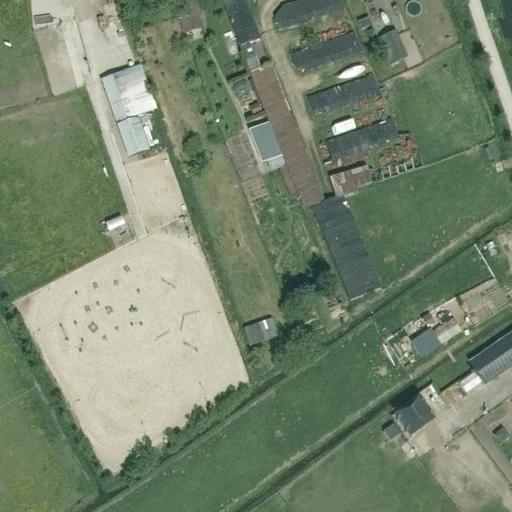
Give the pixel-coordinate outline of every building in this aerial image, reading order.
[(192,0),(173,0),(176,19),(195,16),(192,0)] [(258,40),(242,0),(217,0),(237,48),(258,40)] [(342,10),(337,0),(300,0),(279,7),(272,18),(277,32),(342,10)] [(367,18),(356,23),(359,31),(370,26),(367,18)] [(359,54),(351,33),(287,55),(295,75),(359,54)] [(401,56),(392,37),(391,33),(375,40),(385,63),(401,56)] [(336,203),(327,183),(332,199),(322,202),(270,66),(257,70),(253,57),(242,61),(267,124),(275,144),(280,157),(302,210),(308,208),(347,302),(379,290),(342,200),(336,203)] [(126,158),(147,151),(135,119),(155,112),(152,102),(150,103),(138,66),(97,81),(113,125),(114,125),(126,158)] [(370,76),(305,98),(313,119),(379,96),(370,76)] [(397,140),(389,119),(322,143),(330,164),(340,160),(342,166),(365,159),(363,152),(397,140)] [(280,157),(275,144),(267,124),(247,131),(259,165),(280,157)] [(336,203),(342,200),(341,197),(355,194),(354,188),(369,183),(364,167),(326,179),(327,183),(336,203)] [(426,328),(435,341),(456,327),(447,314),(426,328)] [(241,329),(247,347),(276,337),(270,319),(241,329)] [(511,330),(466,361),(480,381),(511,359),(511,330)] [(407,439),(433,421),(416,398),(391,416),(407,439)]
